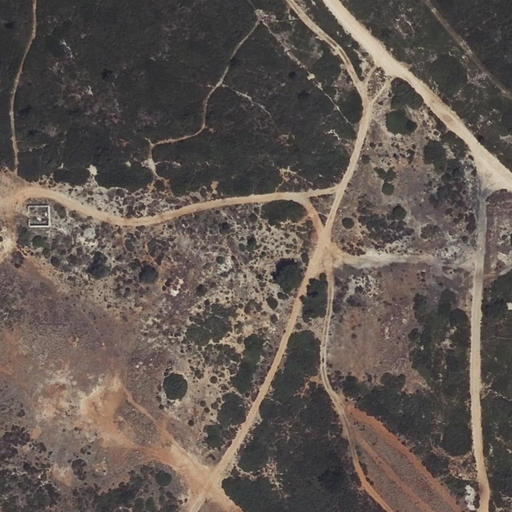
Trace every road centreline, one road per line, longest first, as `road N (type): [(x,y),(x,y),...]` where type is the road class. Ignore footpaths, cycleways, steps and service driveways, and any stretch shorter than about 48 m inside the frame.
road 1 (track): [(191,511),(276,373),(384,61)]
road 2 (track): [(481,511),(480,241),(488,155)]
road 3 (track): [(338,189),(220,202),(149,222),(108,221),(37,194),(0,204)]
road 4 (track): [(337,0),(384,61),(488,155)]
